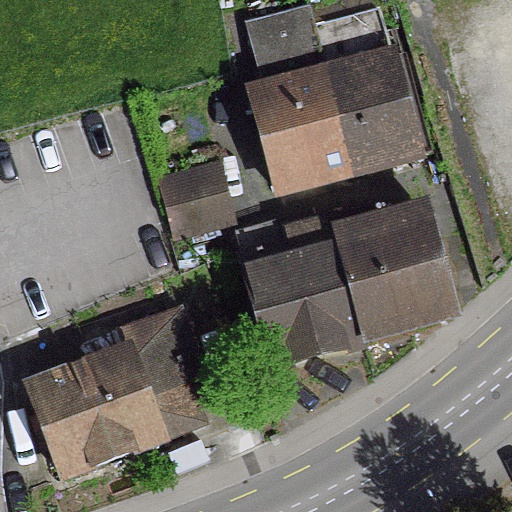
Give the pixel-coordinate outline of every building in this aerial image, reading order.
[(261,95),(247,98),(273,196),(426,156),(400,59),(386,62),(373,13),(309,30),(305,12),(243,28),(261,95)] [(214,168),(156,183),(171,241),(229,226),(214,168)] [(367,210),(328,221),(335,248),(332,249),(358,345),(447,320),(445,312),(451,310),(432,237),(424,233),(418,211),(371,223),(367,210)] [(322,213),(233,237),(267,370),(358,345),(332,249),(335,248),(328,221),(322,213)] [(122,355),(26,391),(59,481),(201,427),(185,383),(200,377),(176,314),(114,335),(122,355)]
